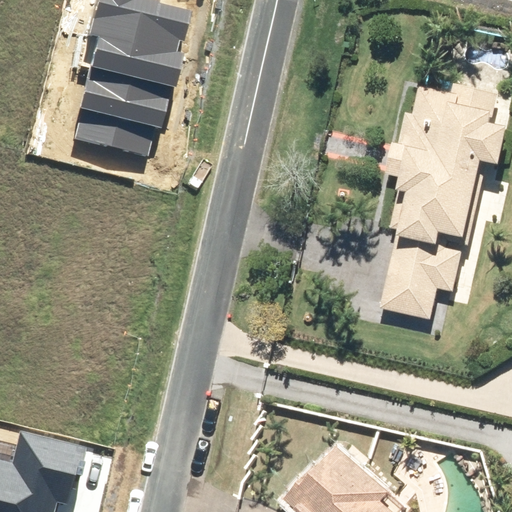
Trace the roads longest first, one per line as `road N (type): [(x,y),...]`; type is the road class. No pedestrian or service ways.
road 1 (residential): [(277,0),(155,511)]
road 2 (unknown): [(191,361),(484,434),(511,464)]
